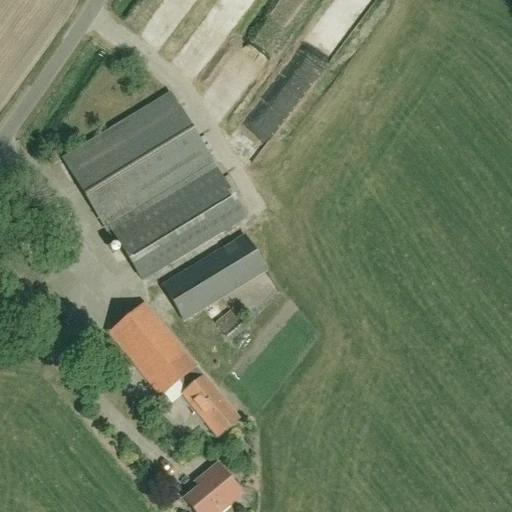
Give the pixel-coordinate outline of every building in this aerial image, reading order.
[(245,218),(171,97),(171,96),(63,161),(106,232),(110,230),(141,281),(245,218)] [(183,323),(266,271),(245,237),(162,288),(183,323)] [(0,265),(0,296),(35,340),(66,315),(15,253),(0,265)] [(108,334),(161,399),(181,382),(188,391),(182,395),(217,438),(238,421),(143,306),(108,334)] [(216,324),(230,339),(247,324),(232,308),(216,324)] [(219,511),(241,495),(217,466),(203,478),(206,483),(184,501),(192,511),(219,511)]
